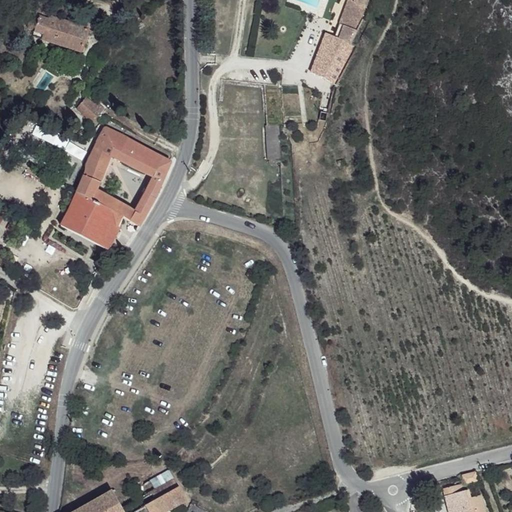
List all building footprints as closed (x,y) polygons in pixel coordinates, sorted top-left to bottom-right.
[(365,0),(354,0),(347,17),(342,15),(336,28),(328,24),(314,64),(337,73),(339,70),(358,19),(359,18),(365,0)] [(86,51),(98,30),(66,14),(65,19),(55,15),(52,23),(36,18),(29,34),(38,37),(47,41),(86,51)] [(89,104),(93,100),(85,93),(82,96),(89,104)] [(104,110),(103,109),(95,105),(93,109),(92,108),(87,121),(98,126),(104,110)] [(278,144),(277,126),(267,126),(268,144),(278,144)] [(83,172),(78,170),(68,191),(76,195),(119,217),(137,226),(146,212),(160,190),(172,162),(104,128),(83,172)] [(56,226),(103,251),(119,217),(76,195),(56,226)] [(16,210),(10,206),(3,219),(10,222),(16,210)] [(475,473),(463,476),(465,484),(478,480),(476,473),(475,473)] [(160,511),(184,498),(172,474),(131,495),(143,511),(160,511)] [(462,487),(462,485),(444,489),(446,497),(450,495),(455,494),(460,511),(464,511),(484,511),(481,496),(472,499),(470,490),(464,492),(463,486),(462,487)] [(123,511),(113,493),(79,511),(123,511)] [(460,511),(455,494),(450,495),(454,511),(460,511)] [(206,511),(219,511),(220,509),(198,499),(194,507),(206,511)]
